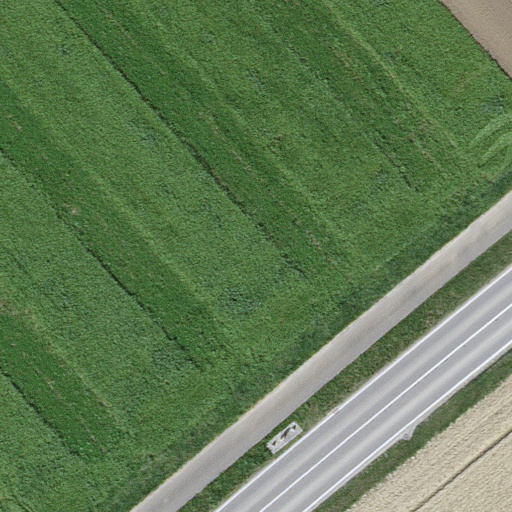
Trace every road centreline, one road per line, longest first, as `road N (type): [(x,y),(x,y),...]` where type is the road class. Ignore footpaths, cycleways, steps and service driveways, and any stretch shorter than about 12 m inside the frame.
road 1 (track): [(162,511),(511,225)]
road 2 (secondary): [(258,511),(511,307)]
